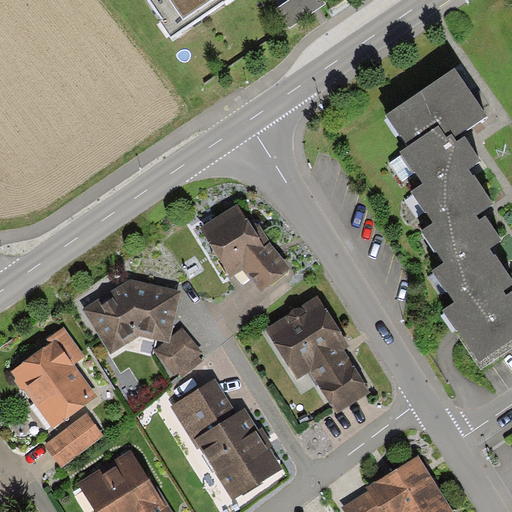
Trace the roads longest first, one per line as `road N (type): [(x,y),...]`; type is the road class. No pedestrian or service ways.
road 1 (residential): [(248,119),(424,399)]
road 2 (tertiary): [(248,119),(0,289)]
road 3 (tertiary): [(426,0),(248,119)]
road 4 (residential): [(424,399),(275,511)]
